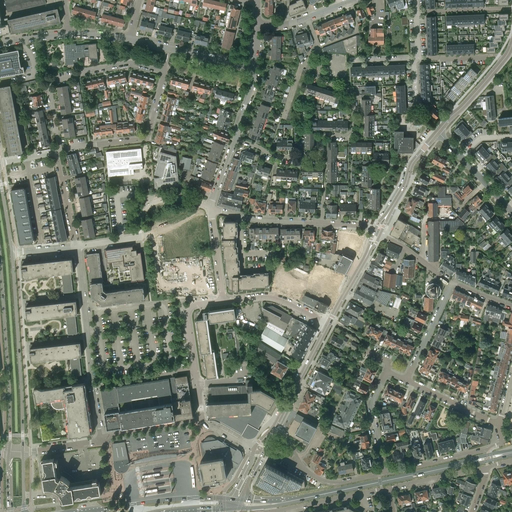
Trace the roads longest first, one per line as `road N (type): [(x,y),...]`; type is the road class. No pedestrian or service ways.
road 1 (residential): [(235,139),(276,157),(315,158),(324,135),(347,136),(352,94),(320,82),(317,47)]
road 2 (primary): [(306,498),(511,452)]
road 3 (tertiary): [(22,452),(11,253)]
road 4 (tertiary): [(0,259),(9,451)]
road 5 (primary): [(232,499),(174,498),(88,511)]
road 6 (residential): [(383,474),(328,482),(306,471),(271,431)]
road 7 (residential): [(0,43),(68,33),(130,39)]
road 8 (residential): [(130,39),(255,69)]
road 9 (residential): [(89,145),(144,139),(164,72)]
road 10 (residential): [(501,442),(383,474)]
road 11 (residential): [(271,431),(328,323)]
